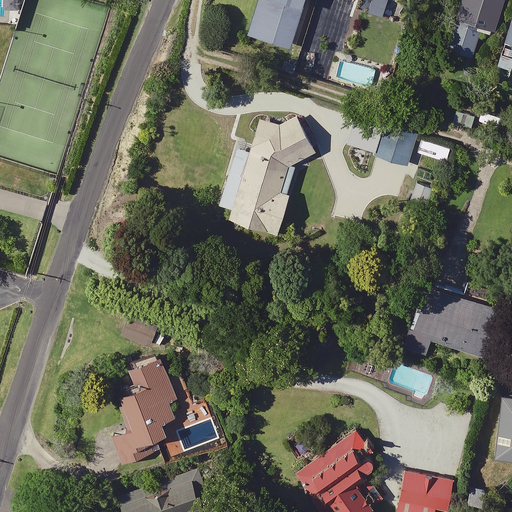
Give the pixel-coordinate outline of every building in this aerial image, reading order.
[(307,10),(272,0),(264,0),(254,35),(296,48),(307,10)] [(272,0),(307,10),(310,0),(272,0)] [(463,0),(458,15),(446,46),(485,61),(508,0),(463,0)] [(379,73),(352,61),(345,77),(373,88),(379,73)] [(494,116),(460,108),(456,124),(490,132),(494,116)] [(267,119),(256,151),(240,145),(220,204),(236,210),(232,221),(282,238),(301,181),(288,177),(291,166),(320,153),(302,113),(285,123),(267,119)] [(420,133),(386,124),(377,155),(411,165),(420,133)] [(432,185),(415,179),(407,203),(423,209),(432,185)] [(308,277),(307,254),(287,255),(288,278),(308,277)] [(426,311),(421,310),(409,350),(429,356),(433,341),(487,356),(502,303),(434,283),(426,311)] [(162,329),(131,317),(125,333),(155,345),(162,329)] [(186,437),(169,353),(136,360),(141,385),(126,388),(136,434),(119,437),(125,463),(162,455),(159,442),(186,437)] [(511,394),(506,394),(499,458),(511,459),(511,394)] [(372,445),(360,427),(297,471),(326,511),(375,511),(383,506),(367,483),(385,471),(368,447),(372,445)] [(458,482),(410,472),(400,511),(430,511),(432,505),(452,509),(458,482)] [(127,511),(214,511),(203,480),(126,508),(127,511)]
